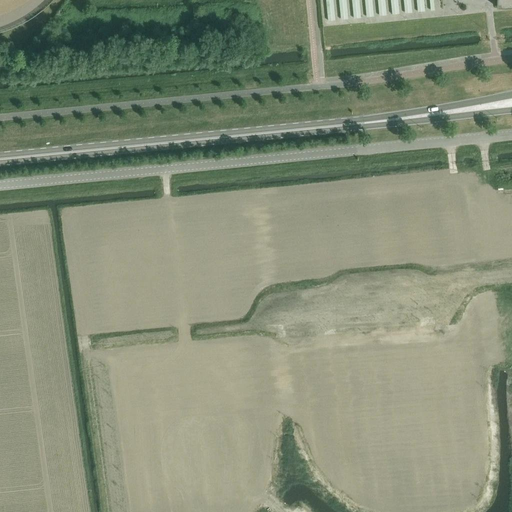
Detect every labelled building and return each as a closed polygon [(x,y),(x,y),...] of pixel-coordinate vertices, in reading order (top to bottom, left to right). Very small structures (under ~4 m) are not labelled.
[(332,0),(325,0),(327,21),(334,21),(332,0)] [(345,0),(338,0),(340,20),(348,19),(345,0)] [(357,0),(350,0),(352,19),(359,18),(357,0)] [(371,0),(363,0),(365,18),(373,16),(371,0)] [(384,0),(377,0),(379,16),(386,15),(384,0)] [(398,0),(390,0),(392,15),(400,14),(398,0)] [(409,0),(402,0),(404,14),(411,13),(409,0)] [(423,0),(415,0),(417,12),(425,11),(423,0)]
